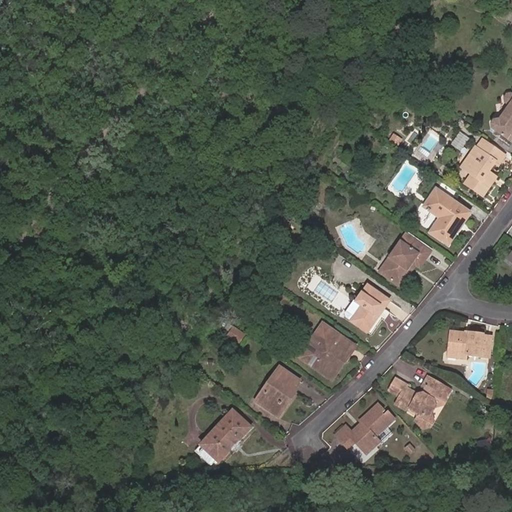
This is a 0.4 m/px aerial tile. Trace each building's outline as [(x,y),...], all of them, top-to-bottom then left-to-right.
[(509,106),(500,120),(498,119),(493,120),(491,124),(492,129),(511,143),(511,141),(511,93),(507,94),(504,98),(506,104),(509,106)] [(499,165),(505,156),(482,141),(477,149),(476,148),(467,160),(462,167),(465,169),(473,175),(466,183),(483,195),(493,181),(496,177),(488,172),(493,165),(497,168),(499,165)] [(453,202),(459,193),(443,182),(426,206),(427,207),(426,209),(433,214),(434,212),(441,218),(432,232),(447,244),(458,229),(463,222),(469,214),(453,202)] [(411,237),(406,234),(401,241),(388,259),(379,273),(389,280),(394,283),(401,288),(403,285),(412,273),(409,271),(413,264),(417,266),(420,269),(432,252),(411,237)] [(390,300),(368,285),(356,302),(354,300),(345,313),(345,317),(351,321),(367,332),(378,316),(384,309),(390,300)] [(353,350),(321,327),(308,345),(299,358),(313,367),(331,380),(353,350)] [(240,343),(246,335),(235,328),(229,336),(240,343)] [(470,335),(451,332),(449,353),(448,357),(456,358),(466,360),(467,356),(481,358),(489,359),(489,355),(491,338),(483,337),(483,335),(470,333),(470,335)] [(298,381),(279,367),(255,401),(278,417),(290,399),(297,389),(294,387),(298,381)] [(407,386),(394,379),(388,389),(401,397),(396,405),(405,411),(410,410),(418,413),(419,418),(416,421),(423,429),(431,427),(433,422),(431,415),(435,407),(433,401),(437,394),(440,394),(444,387),(428,378),(423,386),(427,388),(424,393),(423,390),(417,392),(418,395),(406,388),(407,386)] [(355,443),(367,456),(381,443),(375,437),(395,419),(388,412),(384,415),(383,413),(384,411),(379,405),(360,421),(363,424),(353,433),(346,426),(336,436),(349,449),(355,443)] [(233,450),(241,441),(240,441),(253,428),(235,411),(202,445),(205,448),(200,452),(201,455),(209,463),(212,463),(216,459),(220,462),(232,449),(233,450)] [(416,451),(410,445),(404,449),(410,456),(416,451)]
